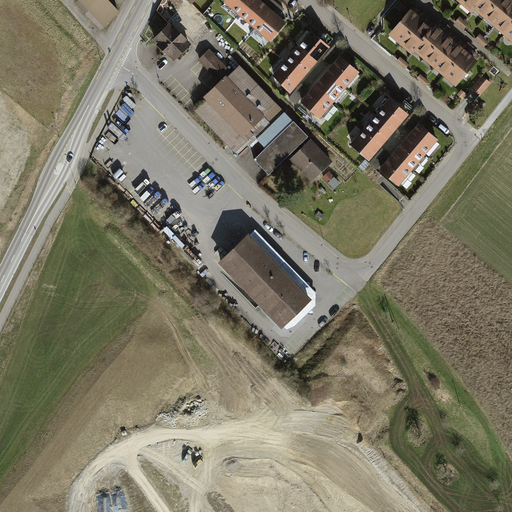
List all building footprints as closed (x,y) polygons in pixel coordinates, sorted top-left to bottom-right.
[(79,0),(76,3),(101,29),(119,13),(106,0),(79,0)] [(256,0),(230,0),(224,7),(239,21),(257,1),(256,0)] [(471,15),(473,12),(482,2),(480,1),(480,0),(465,0),(460,6),(471,15)] [(483,20),(499,0),(480,0),(480,1),(482,2),(473,12),(483,20)] [(511,7),(511,0),(499,0),(483,20),(494,29),(511,7)] [(257,1),(239,21),(255,34),(272,14),(257,1)] [(511,7),(494,29),(505,38),(511,29),(511,7)] [(388,38),(399,47),(421,21),(410,12),(388,38)] [(272,14),(255,34),(270,47),(288,27),(272,14)] [(468,24),(460,17),(455,23),(464,30),(468,24)] [(410,56),(412,53),(421,43),(419,42),(428,31),(422,25),(424,23),(421,21),(399,47),(410,56)] [(189,41),(170,22),(155,37),(174,56),(189,41)] [(422,61),(444,35),(433,25),(428,31),(419,42),(421,43),(412,53),(422,61)] [(298,46),(317,62),(330,47),(311,31),(298,46)] [(488,41),(479,34),(475,39),(483,46),(488,41)] [(455,44),(444,35),(422,61),(433,70),(455,44)] [(433,70),(444,80),(466,53),(455,44),(433,70)] [(285,62),(304,77),(317,62),(298,46),(285,62)] [(195,112),(236,154),(254,136),(267,149),(255,161),(270,176),(310,138),(292,120),(298,114),(290,106),(285,111),(277,102),(276,103),(240,66),(233,72),(210,49),(198,60),(221,83),(204,100),(206,101),(195,112)] [(444,80),(455,89),(477,63),(466,53),(444,80)] [(328,72),(347,87),(359,72),(340,56),(328,72)] [(272,77),(291,93),(304,77),(285,62),(272,77)] [(315,87),(334,103),(347,87),(328,72),(315,87)] [(482,77),(472,89),(480,96),(491,84),(482,77)] [(302,102),(321,118),(334,103),(315,87),(302,102)] [(377,113),(396,129),(409,114),(390,98),(377,113)] [(364,128),(383,144),(396,129),(377,113),(364,128)] [(407,138),(426,154),(439,139),(420,123),(407,138)] [(351,143),(370,159),(383,144),(364,128),(351,143)] [(394,153),(413,169),(426,154),(407,138),(394,153)] [(290,161),(311,183),(333,162),(312,140),(290,161)] [(381,168),(400,184),(413,169),(394,153),(381,168)] [(219,270),(285,338),(317,307),(316,296),(257,234),(219,270)]
